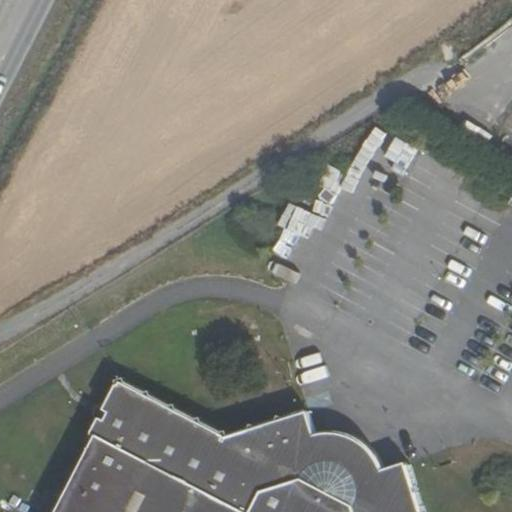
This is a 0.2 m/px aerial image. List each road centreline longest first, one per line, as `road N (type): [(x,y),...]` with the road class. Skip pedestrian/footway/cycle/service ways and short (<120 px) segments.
road 1 (track): [(0,339),(394,105),(511,9)]
road 2 (unknown): [(437,388),(511,250)]
